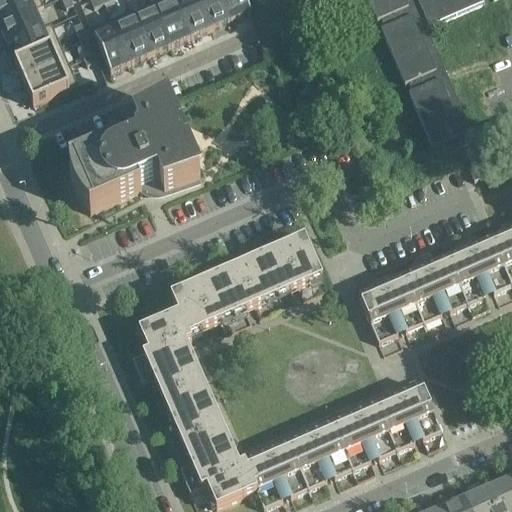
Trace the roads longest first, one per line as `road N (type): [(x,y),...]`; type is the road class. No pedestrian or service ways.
road 1 (residential): [(58,294),(326,178),(358,250),(474,199)]
road 2 (residential): [(0,150),(262,38)]
road 3 (residential): [(157,511),(58,294)]
road 4 (residential): [(511,437),(336,511)]
road 5 (residential): [(58,294),(0,160)]
